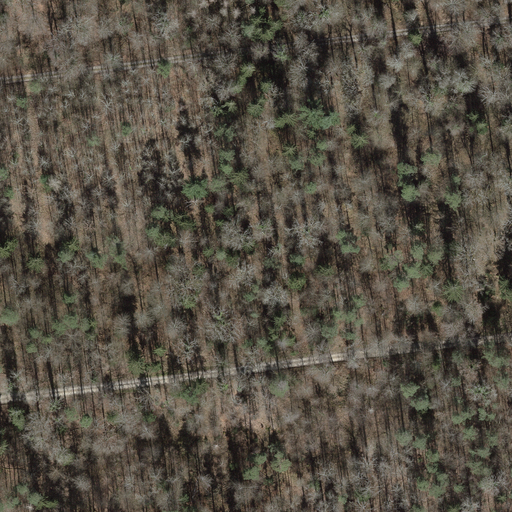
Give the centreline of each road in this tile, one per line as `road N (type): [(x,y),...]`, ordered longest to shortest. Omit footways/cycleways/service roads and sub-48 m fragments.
road 1 (track): [(511,335),(0,401)]
road 2 (track): [(0,81),(511,19)]
